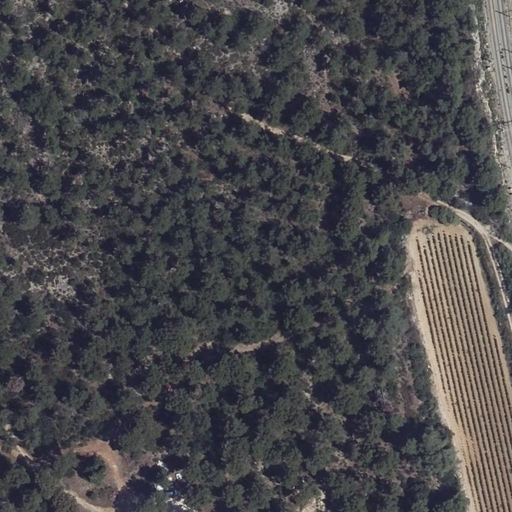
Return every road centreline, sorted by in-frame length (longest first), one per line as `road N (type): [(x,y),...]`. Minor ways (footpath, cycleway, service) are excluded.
road 1 (track): [(124,0),(219,100),(470,222),(485,237),(511,334)]
road 2 (track): [(41,470),(59,455),(106,441),(197,352),(253,347),(381,304),(406,264)]
road 3 (track): [(113,511),(21,457),(0,410)]
